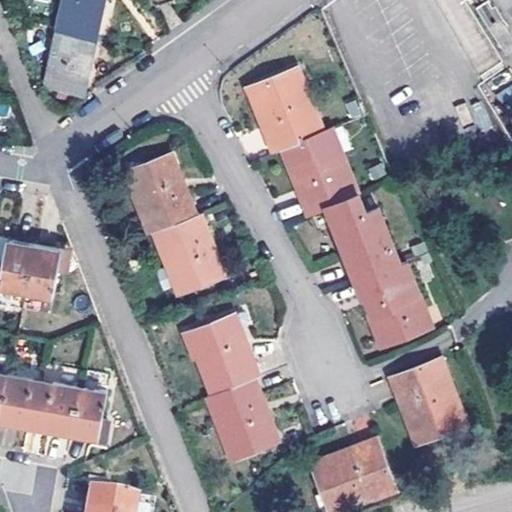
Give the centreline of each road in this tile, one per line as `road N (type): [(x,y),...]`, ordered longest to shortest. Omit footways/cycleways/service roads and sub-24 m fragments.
road 1 (residential): [(61,156),(200,511)]
road 2 (residential): [(334,380),(297,287),(176,70)]
road 3 (residential): [(176,70),(61,156)]
